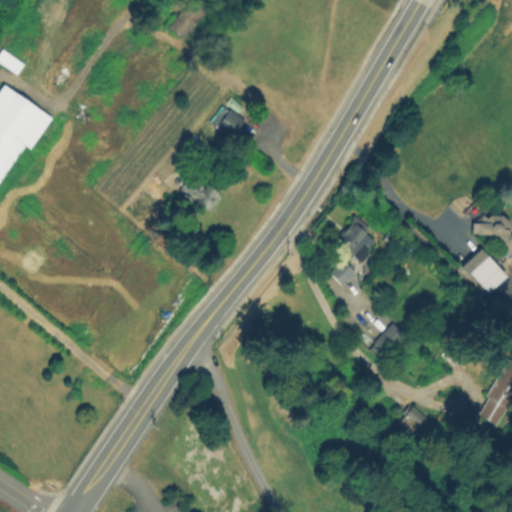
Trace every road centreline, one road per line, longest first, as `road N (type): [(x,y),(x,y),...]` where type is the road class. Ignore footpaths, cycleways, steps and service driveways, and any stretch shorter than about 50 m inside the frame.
road 1 (primary): [(412,17),(296,210),(202,328)]
road 2 (primary): [(202,328),(75,511)]
